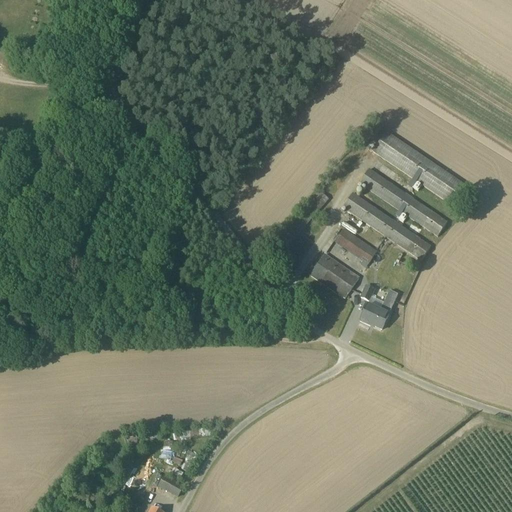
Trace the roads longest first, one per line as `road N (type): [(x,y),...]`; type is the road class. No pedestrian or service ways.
road 1 (unclassified): [(354,356),(331,343),(98,106)]
road 2 (track): [(0,292),(245,337),(331,343)]
road 3 (unclassified): [(187,511),(228,439),(354,356)]
road 4 (unclassified): [(0,267),(98,106)]
road 5 (unclassified): [(511,420),(455,404),(354,356)]
